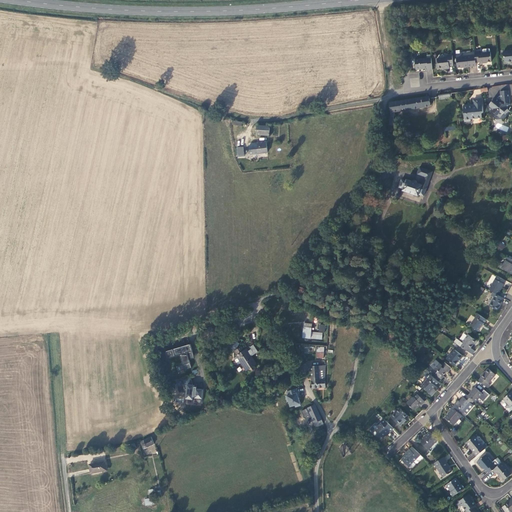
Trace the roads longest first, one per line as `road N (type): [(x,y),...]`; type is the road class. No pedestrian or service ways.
road 1 (primary): [(367,0),(217,11),(16,0)]
road 2 (track): [(90,70),(245,121)]
road 3 (residential): [(331,427),(282,327),(257,301)]
road 4 (residential): [(431,412),(482,489),(495,493),(511,483)]
